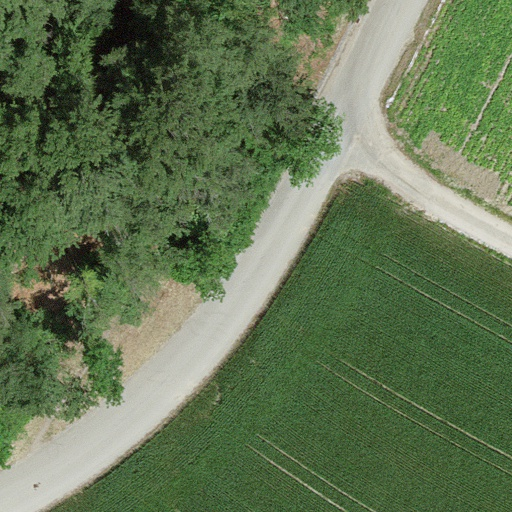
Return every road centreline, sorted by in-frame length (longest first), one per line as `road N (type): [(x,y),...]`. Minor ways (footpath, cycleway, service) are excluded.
road 1 (residential): [(0,511),(45,485),(161,389),(243,293),(407,0)]
road 2 (track): [(332,140),(511,236)]
